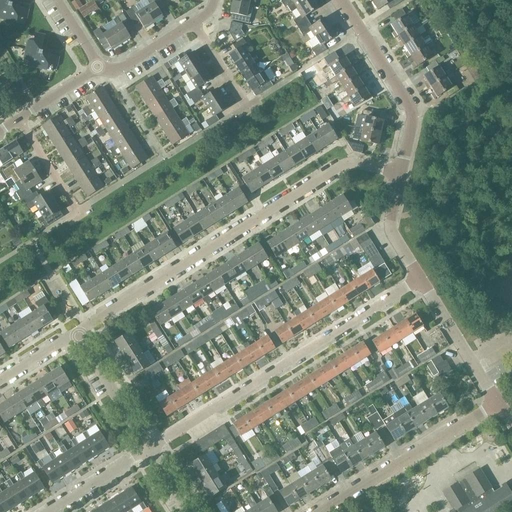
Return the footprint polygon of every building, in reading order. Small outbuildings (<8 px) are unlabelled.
[(25,20),(27,10),(17,8),(18,4),(10,2),(10,0),(0,0),(0,19),(21,24),(22,19),(25,20)] [(70,0),(76,8),(81,4),(78,0),(70,0)] [(93,0),(78,10),(83,18),(98,8),(93,0)] [(144,8),(153,23),(163,17),(157,8),(163,5),(159,0),(146,0),(150,5),(144,8)] [(291,12),(296,9),(310,0),(279,0),(284,7),(286,6),(291,12)] [(297,28),(308,21),(305,16),(317,9),(311,0),(310,0),(296,9),(300,16),(293,21),(297,28)] [(403,0),(373,0),(371,2),(377,11),(386,5),(389,9),(404,0),(403,0)] [(248,6),(232,3),(230,13),(234,14),(233,20),(248,24),(252,7),(248,6)] [(153,23),(144,8),(138,12),(135,6),(125,12),(133,24),(138,20),(144,29),(153,23)] [(394,39),(397,37),(412,26),(409,21),(411,20),(412,18),(415,16),(412,12),(405,17),(400,10),(392,16),(396,22),(390,26),(394,32),(391,34),(394,39)] [(111,29),(121,44),(130,38),(125,29),(130,26),(122,14),(113,20),(117,26),(111,29)] [(314,37),(329,28),(323,18),(311,26),(308,21),(297,28),(302,36),(310,31),(314,37)] [(228,32),(241,30),(242,24),(230,22),(228,32)] [(418,29),(421,26),(419,22),(412,26),(397,37),(401,42),(397,44),(400,48),(403,47),(419,36),(415,31),(417,30),(418,29)] [(121,44),(111,29),(106,32),(102,27),(93,33),(100,44),(106,41),(111,50),(121,44)] [(315,56),(326,50),(323,45),(335,37),(329,28),(314,37),(318,44),(311,49),(315,56)] [(241,30),(228,32),(234,42),(244,35),(241,30)] [(425,47),(425,46),(422,41),(424,40),(424,39),(428,36),(425,32),(419,36),(403,47),(407,52),(404,54),(407,59),(410,57),(425,47)] [(56,67),(58,57),(48,55),(49,51),(41,49),(44,36),(34,33),(33,36),(28,35),(22,65),(52,71),(53,66),(56,67)] [(234,64),(248,55),(242,46),(246,44),(242,39),(232,45),(235,50),(228,55),(234,64)] [(0,41),(0,45),(4,51),(9,48),(3,40),(0,41)] [(425,47),(410,57),(414,62),(411,64),(413,69),(432,57),(428,52),(430,50),(431,49),(434,46),(432,42),(425,46),(425,47)] [(184,70),(199,61),(193,52),(180,60),(177,55),(167,62),(170,67),(179,62),(184,70)] [(240,73),(254,64),(248,55),(234,64),(240,73)] [(350,67),(351,68),(354,66),(351,61),(348,63),(344,57),(322,71),(325,75),(328,73),(330,73),(331,72),(335,77),(350,67)] [(190,80),(205,70),(199,61),(184,70),(179,74),(181,77),(186,74),(190,80)] [(246,82),(263,71),(263,72),(264,71),(258,61),(254,64),(240,73),(246,82)] [(445,77),(444,77),(441,72),(442,72),(443,70),(447,67),(444,63),(423,77),(427,83),(424,85),(426,89),(429,87),(445,77)] [(342,87),(357,78),(360,76),(357,71),(354,73),(351,68),(350,67),(335,77),(329,81),(331,86),(335,83),(336,83),(338,82),(341,87),(342,87)] [(198,88),(211,79),(205,70),(190,80),(195,88),(185,95),(189,100),(190,99),(200,92),(198,88)] [(262,92),(272,86),(263,72),(263,71),(246,82),(252,92),(259,87),(262,92)] [(445,77),(429,87),(433,93),(430,95),(433,100),(444,92),(448,98),(458,91),(454,86),(451,88),(447,82),(448,82),(450,79),(453,77),(451,73),(444,77),(445,77)] [(141,97),(163,83),(161,79),(155,83),(151,76),(135,87),(141,97)] [(363,87),(364,88),(367,86),(364,82),(361,84),(357,78),(342,87),(341,87),(335,91),(338,95),(341,93),(343,93),(345,92),(348,97),(348,98),(363,87)] [(147,106),(164,96),(160,90),(165,86),(163,83),(141,97),(147,106)] [(84,113),(109,98),(102,87),(85,98),(90,105),(82,110),(84,113)] [(367,94),(364,88),(363,87),(348,98),(348,97),(341,101),(344,105),(347,103),(350,103),(351,102),(355,108),(373,96),(370,92),(367,94)] [(208,107),(222,98),(216,89),(203,97),(200,92),(190,99),(194,104),(202,99),(208,107)] [(153,116),(175,102),(173,99),(168,102),(164,96),(147,106),(153,116)] [(98,118),(115,108),(109,98),(84,113),(86,117),(94,112),(98,118)] [(208,127),(218,120),(215,116),(228,107),(222,98),(208,107),(213,116),(205,121),(208,127)] [(159,126),(176,115),(172,109),(178,105),(175,102),(153,116),(159,126)] [(315,110),(322,121),(327,117),(320,106),(315,110)] [(105,128),(121,118),(115,108),(98,118),(105,128)] [(306,115),(309,120),(316,116),(313,111),(306,115)] [(356,124),(355,129),(362,130),(381,134),(382,127),(385,128),(386,122),(374,120),(375,114),(363,111),(362,117),(365,118),(364,124),(362,124),(360,124),(356,124)] [(70,117),(62,122),(58,115),(41,126),(48,136),(64,126),(67,124),(72,121),(70,117)] [(166,135),(188,121),(186,118),(180,122),(176,115),(159,126),(166,135)] [(306,115),(300,119),(303,124),(309,120),(306,115)] [(111,139),(128,128),(121,118),(105,128),(111,139)] [(184,128),(190,125),(193,123),(191,119),(188,121),(166,135),(172,145),(188,135),(184,128)] [(326,147),(333,143),(337,140),(328,125),(317,132),(326,147)] [(54,146),(71,136),(64,126),(48,136),(54,146)] [(118,149),(134,138),(128,128),(111,139),(118,149)] [(281,137),(288,133),(285,128),(278,132),(281,137)] [(384,135),(381,134),(362,130),(361,136),(360,136),(357,136),(354,135),(353,140),(377,146),(379,139),(383,140),(384,135)] [(315,153),(326,147),(317,132),(306,138),(315,153)] [(61,157),(77,146),(71,136),(54,146),(61,157)] [(263,141),(266,146),(273,142),(270,137),(263,141)] [(124,159),(141,148),(134,138),(118,149),(124,159)] [(304,160),(315,153),(306,138),(295,145),(304,160)] [(15,141),(0,150),(0,162),(2,166),(9,161),(22,152),(15,141)] [(260,150),(266,146),(263,141),(257,145),(260,150)] [(294,167),(304,160),(295,145),(285,152),(294,167)] [(67,167),(84,156),(77,146),(61,157),(67,167)] [(141,148),(124,159),(131,169),(147,159),(141,148)] [(242,155),(245,159),(251,155),(248,151),(242,155)] [(283,173),(294,167),(285,152),(274,158),(283,173)] [(238,163),(245,159),(242,155),(235,159),(238,163)] [(74,177),(90,166),(84,156),(67,167),(74,177)] [(272,180),(283,173),(274,158),(263,165),(272,180)] [(15,184),(34,171),(28,161),(16,169),(13,164),(2,171),(7,180),(11,178),(15,184)] [(262,186),(272,180),(263,165),(252,171),(262,186)] [(80,187),(97,176),(90,166),(74,177),(80,187)] [(213,173),(215,176),(216,178),(223,174),(219,169),(213,173)] [(21,201),(23,199),(32,194),(29,189),(41,181),(34,171),(15,184),(19,190),(15,192),(21,201)] [(250,193),(262,186),(252,171),(241,178),(250,193)] [(216,178),(215,176),(213,173),(206,177),(209,182),(216,178)] [(97,176),(80,187),(87,197),(103,187),(97,176)] [(191,186),(195,191),(201,187),(198,182),(191,186)] [(188,195),(195,191),(191,186),(185,190),(188,195)] [(227,195),(236,210),(247,203),(238,188),(227,195)] [(39,211),(54,201),(47,191),(39,197),(36,192),(32,194),(23,199),(29,209),(35,205),(39,211)] [(226,217),(236,210),(227,195),(216,202),(226,217)] [(170,200),(173,205),(180,201),(177,196),(170,200)] [(331,202),(340,217),(351,211),(342,196),(331,202)] [(167,209),(173,205),(170,200),(164,204),(167,209)] [(45,228),(55,222),(51,217),(60,211),(54,201),(39,211),(42,216),(37,220),(40,224),(41,223),(45,228)] [(215,224),(226,217),(216,202),(205,209),(215,224)] [(330,224),(340,217),(331,202),(320,209),(330,224)] [(204,230),(215,224),(205,209),(195,215),(204,230)] [(319,231),(330,224),(320,209),(310,216),(319,231)] [(141,218),(144,223),(151,219),(148,214),(141,218)] [(194,237),(204,230),(195,215),(184,222),(194,237)] [(308,237),(319,231),(310,216),(299,222),(308,237)] [(182,244),(194,237),(184,222),(173,229),(182,244)] [(302,241),(308,237),(299,222),(288,229),(298,244),(301,250),(306,247),(302,241)] [(353,238),(364,231),(360,224),(349,231),(353,238)] [(120,232),(123,236),(130,232),(127,228),(120,232)] [(287,251),(298,244),(288,229),(278,236),(287,251)] [(116,241),(123,236),(120,232),(113,236),(116,241)] [(155,240),(164,255),(175,248),(166,233),(155,240)] [(359,245),(369,239),(366,233),(356,240),(359,245)] [(342,244),(348,240),(346,235),(339,239),(342,244)] [(276,258),(287,251),(278,236),(266,243),(276,258)] [(335,248),(342,244),(339,239),(332,243),(335,248)] [(362,250),(372,244),(369,239),(359,245),(362,250)] [(154,262),(164,255),(155,240),(144,247),(154,262)] [(99,245),(102,250),(108,246),(105,241),(99,245)] [(247,250),(256,265),(267,258),(258,243),(247,250)] [(349,243),(342,247),(346,254),(354,250),(349,243)] [(365,255),(375,249),(372,244),(362,250),(365,255)] [(99,245),(92,249),(95,254),(102,250),(99,245)] [(143,268),(154,262),(144,247),(134,253),(143,268)] [(321,257),(327,254),(324,249),(318,252),(321,257)] [(368,260),(378,253),(375,249),(365,255),(368,260)] [(246,272),(256,265),(247,250),(236,257),(246,272)] [(331,254),(336,261),(343,257),(339,250),(331,254)] [(314,262),(321,257),(318,252),(311,257),(314,262)] [(132,275),(143,268),(134,253),(123,260),(132,275)] [(371,264),(381,258),(378,253),(368,260),(371,264)] [(77,258),(80,264),(87,259),(84,254),(77,258)] [(328,266),(336,261),(331,254),(324,259),(328,266)] [(235,279),(246,272),(236,257),(226,264),(235,279)] [(76,266),(80,264),(77,258),(72,262),(76,266)] [(384,264),(385,264),(381,258),(371,264),(374,269),(374,270),(375,270),(384,264)] [(122,282),(132,275),(123,260),(112,267),(122,282)] [(299,271),(306,267),(303,262),(296,266),(299,271)] [(310,267),(314,274),(321,270),(317,263),(310,267)] [(224,286),(235,279),(226,264),(215,271),(224,286)] [(372,270),(361,277),(369,289),(379,282),(379,281),(387,276),(391,274),(388,271),(384,264),(375,270),(374,270),(374,269),(372,270)] [(293,275),(299,271),(296,266),(290,270),(293,275)] [(111,288),(122,282),(112,267),(102,273),(111,288)] [(307,279),(314,274),(310,267),(302,272),(307,279)] [(214,292),(224,286),(215,271),(204,277),(214,292)] [(253,280),(260,281),(261,273),(254,272),(253,280)] [(511,282),(509,285),(505,281),(511,277),(511,278),(508,281),(511,280),(511,272),(499,276),(502,289),(504,291),(508,303),(509,305),(511,303),(511,282)] [(100,295),(111,288),(102,273),(91,280),(100,295)] [(91,280),(88,275),(84,278),(87,283),(80,287),(75,280),(68,284),(77,298),(84,293),(89,302),(100,295),(91,280)] [(207,296),(214,292),(204,277),(194,284),(203,299),(207,305),(211,303),(207,296)] [(289,281),(293,288),(299,284),(295,277),(289,281)] [(358,296),(369,289),(361,277),(350,284),(358,296)] [(271,289),(278,285),(275,280),(268,284),(271,289)] [(285,293),(293,288),(289,281),(281,286),(285,293)] [(192,306),(203,299),(194,284),(183,291),(192,306)] [(265,293),(271,289),(268,284),(262,288),(265,293)] [(347,303),(358,296),(350,284),(339,290),(347,303)] [(20,294),(24,299),(30,296),(27,290),(20,294)] [(267,295),(271,302),(278,298),(274,290),(267,295)] [(336,309),(347,303),(339,290),(329,297),(336,309)] [(182,312),(192,306),(183,291),(172,297),(182,312)] [(250,302),(256,298),(253,293),(247,298),(250,302)] [(14,298),(10,301),(13,306),(17,304),(24,299),(20,294),(14,298)] [(264,306),(271,302),(267,295),(254,303),(259,312),(265,308),(264,306)] [(39,309),(32,313),(41,328),(53,321),(46,310),(51,307),(45,297),(35,303),(39,309)] [(171,319),(182,312),(172,297),(162,304),(171,319)] [(326,316),(336,309),(329,297),(318,304),(326,316)] [(243,306),(250,302),(247,298),(240,302),(243,306)] [(5,304),(0,306),(0,309),(2,313),(8,309),(13,306),(10,301),(5,304)] [(160,326),(171,319),(162,304),(151,311),(160,326)] [(315,323),(326,316),(318,304),(307,311),(315,323)] [(249,317),(255,313),(250,305),(237,313),(242,320),(249,316),(249,317)] [(228,316),(235,312),(231,307),(225,311),(228,316)] [(221,320),(228,316),(225,311),(218,315),(221,320)] [(304,330),(315,323),(307,311),(296,318),(304,330)] [(31,335),(41,328),(32,313),(21,320),(31,335)] [(233,326),(242,320),(237,313),(229,319),(233,326)] [(404,321),(412,333),(423,326),(415,314),(404,321)] [(293,337),(304,330),(296,318),(286,325),(293,337)] [(20,341),(31,335),(21,320),(11,326),(20,341)] [(207,329),(213,325),(210,320),(204,324),(207,329)] [(401,340),(412,333),(404,321),(394,328),(401,340)] [(153,333),(159,329),(154,323),(149,326),(153,333)] [(226,330),(222,323),(216,327),(220,334),(226,330)] [(200,333),(207,329),(204,324),(197,329),(200,333)] [(282,344),(293,337),(286,325),(274,332),(282,344)] [(0,334),(9,348),(20,341),(11,326),(0,333),(0,334)] [(213,338),(220,334),(216,327),(208,332),(213,338)] [(390,347),(401,340),(394,328),(383,334),(390,347)] [(157,339),(163,336),(159,329),(153,333),(157,339)] [(121,353),(136,343),(129,332),(114,342),(121,353)] [(186,342),(192,338),(189,334),(182,337),(186,342)] [(194,341),(199,347),(209,341),(205,334),(194,341)] [(379,354),(390,347),(383,334),(372,341),(379,354)] [(256,343),(264,355),(275,348),(267,336),(256,343)] [(179,347),(186,342),(182,337),(176,341),(179,347)] [(191,352),(199,347),(194,341),(187,345),(191,352)] [(128,363),(143,354),(136,343),(121,353),(128,363)] [(264,355),(256,343),(250,347),(247,343),(243,346),(253,362),(264,355)] [(352,350),(359,362),(370,355),(363,343),(352,350)] [(163,347),(167,354),(172,351),(167,344),(163,347)] [(253,362),(243,346),(242,345),(238,348),(241,353),(235,357),(242,369),(253,362)] [(435,354),(435,353),(431,347),(424,352),(428,359),(435,354)] [(177,361),(184,357),(180,349),(173,354),(177,361)] [(348,369),(359,362),(352,350),(341,356),(348,369)] [(421,363),(428,359),(424,352),(417,357),(421,363)] [(135,375),(150,365),(143,354),(128,363),(135,375)] [(166,368),(177,361),(173,354),(162,361),(166,368)] [(337,375),(348,369),(341,356),(330,363),(337,375)] [(442,362),(439,356),(431,360),(435,366),(442,362)] [(231,376),(242,369),(235,357),(224,363),(231,376)] [(438,372),(448,366),(445,360),(434,367),(438,372)] [(406,372),(413,368),(409,361),(402,365),(406,372)] [(433,377),(434,376),(438,373),(430,361),(425,364),(433,377)] [(151,368),(155,374),(162,370),(158,363),(151,368)] [(221,382),(231,376),(224,363),(213,370),(221,382)] [(327,382),(337,375),(330,363),(319,370),(327,382)] [(393,381),(406,372),(402,365),(395,370),(394,368),(387,372),(393,381)] [(441,377),(451,371),(448,366),(438,372),(441,377)] [(72,386),(69,382),(60,367),(48,374),(58,389),(61,393),(72,386)] [(155,375),(155,374),(151,368),(142,373),(150,385),(158,379),(155,375)] [(213,370),(207,374),(204,368),(198,371),(202,377),(210,389),(221,382),(213,370)] [(316,389),(327,382),(319,370),(308,377),(316,389)] [(371,381),(376,388),(389,380),(383,371),(377,375),(378,377),(371,381)] [(47,396),(58,389),(48,374),(38,381),(47,396)] [(401,379),(404,384),(410,381),(407,376),(401,379)] [(199,396),(210,389),(202,377),(191,383),(199,396)] [(305,395),(316,389),(308,377),(297,383),(305,395)] [(397,388),(404,384),(401,379),(394,383),(397,388)] [(41,400),(47,396),(38,381),(27,388),(36,402),(40,408),(45,406),(41,400)] [(368,393),(376,388),(371,381),(364,386),(368,393)] [(188,402),(199,396),(191,383),(180,390),(188,402)] [(294,402),(305,395),(297,383),(286,390),(294,402)] [(385,386),(378,390),(381,395),(388,392),(385,386)] [(26,409),(36,402),(27,388),(17,394),(26,409)] [(177,409),(188,402),(180,390),(170,397),(177,409)] [(283,409),(294,402),(286,390),(276,397),(283,409)] [(354,402),(361,397),(357,390),(350,395),(354,402)] [(428,400),(437,414),(447,407),(439,393),(428,400)] [(15,416),(26,409),(17,394),(6,401),(15,416)] [(347,406),(354,402),(350,395),(343,399),(347,406)] [(166,416),(177,409),(170,397),(158,404),(166,416)] [(272,416),(283,409),(276,397),(265,403),(272,416)] [(426,421),(437,414),(428,400),(417,406),(426,421)] [(0,416),(4,423),(15,416),(6,401),(0,404),(0,416)] [(262,422),(272,416),(265,403),(254,410),(262,422)] [(80,410),(79,409),(76,404),(70,409),(73,414),(80,410)] [(333,415),(339,411),(335,404),(328,408),(333,415)] [(417,406),(412,410),(408,404),(403,407),(403,408),(406,413),(415,427),(426,421),(417,406)] [(325,420),(333,415),(328,408),(321,413),(325,420)] [(415,427),(406,413),(403,408),(393,414),(405,434),(415,427)] [(67,418),(73,414),(70,409),(64,413),(67,418)] [(240,436),(262,422),(254,410),(232,424),(240,436)] [(393,414),(381,421),(376,412),(371,415),(379,428),(384,425),(385,426),(394,441),(405,434),(393,414)] [(335,417),(338,422),(345,418),(342,413),(335,417)] [(374,431),(379,428),(371,415),(366,419),(374,431)] [(74,416),(62,424),(68,432),(80,425),(74,416)] [(310,429),(318,424),(314,417),(306,422),(310,429)] [(332,426),(338,422),(335,417),(329,421),(332,426)] [(52,427),(59,423),(56,418),(49,422),(52,427)] [(52,427),(49,422),(47,420),(41,424),(46,431),(52,427)] [(303,433),(310,429),(306,422),(299,426),(303,433)] [(224,438),(229,435),(223,425),(218,428),(224,438)] [(219,441),(224,438),(218,428),(213,431),(219,441)] [(37,437),(37,436),(34,431),(27,435),(31,441),(37,437)] [(43,435),(47,440),(52,437),(48,431),(43,435)] [(88,438),(98,454),(109,447),(99,431),(89,437),(86,432),(83,434),(86,440),(88,438)] [(214,444),(219,441),(213,431),(208,434),(214,444)] [(384,447),(382,444),(375,433),(364,439),(373,454),(384,447)] [(209,448),(214,444),(208,434),(203,437),(209,448)] [(24,445),(31,441),(27,435),(21,439),(24,445)] [(473,443),(477,447),(484,439),(480,436),(473,443)] [(204,451),(209,448),(203,437),(198,441),(204,451)] [(300,444),(296,437),(289,442),(293,449),(300,444)] [(364,439),(357,444),(352,437),(349,439),(353,446),(361,458),(362,460),(373,454),(364,439)] [(86,462),(98,454),(88,438),(86,440),(78,445),(75,439),(71,441),(75,447),(76,446),(86,462)] [(323,445),(327,451),(338,444),(335,438),(323,445)] [(199,454),(204,451),(198,441),(192,444),(199,454)] [(233,452),(238,449),(234,442),(229,446),(233,452)] [(286,453),(293,449),(289,442),(282,446),(286,453)] [(344,442),(338,445),(339,446),(343,452),(350,465),(351,467),(362,460),(361,458),(353,446),(348,449),(344,442)] [(318,448),(326,460),(331,457),(328,453),(323,445),(318,448)] [(75,469),(86,462),(76,446),(75,447),(67,452),(63,446),(60,448),(63,454),(65,453),(75,469)] [(343,452),(339,446),(328,453),(331,457),(340,473),(351,467),(350,465),(343,452)] [(320,464),(326,460),(318,448),(313,451),(320,464)] [(10,454),(10,453),(7,449),(0,452),(3,458),(10,454)] [(238,459),(243,456),(238,449),(233,452),(238,459)] [(275,451),(267,455),(272,462),(279,457),(275,451)] [(286,456),(289,461),(296,458),(292,452),(286,456)] [(64,476),(75,469),(65,453),(63,454),(55,459),(52,453),(48,455),(52,461),(54,460),(64,476)] [(197,475),(212,466),(205,455),(190,464),(197,475)] [(259,458),(250,463),(256,472),(272,462),(267,455),(260,460),(259,458)] [(283,465),(289,461),(286,456),(280,460),(283,465)] [(451,457),(404,484),(409,494),(416,490),(419,495),(429,489),(426,483),(456,466),(451,457)] [(52,483),(64,476),(54,460),(52,461),(44,466),(40,460),(37,462),(41,468),(42,467),(52,483)] [(321,466),(316,469),(312,462),(306,465),(311,472),(319,486),(330,480),(321,466)] [(274,463),(266,468),(272,478),(280,473),(274,463)] [(243,467),(247,474),(252,471),(248,464),(243,467)] [(204,486),(218,476),(212,466),(197,475),(204,486)] [(499,511),(511,504),(511,495),(504,483),(500,486),(502,488),(493,493),(479,469),(464,478),(456,483),(441,492),(453,511),(499,511)] [(267,485),(273,482),(265,470),(260,473),(267,485)] [(23,480),(32,495),(44,488),(34,472),(25,478),(21,473),(17,475),(21,480),(23,480)] [(309,493),(319,486),(311,472),(300,479),(309,493)] [(210,497),(225,488),(218,476),(204,486),(210,497)] [(298,500),(309,493),(300,479),(289,485),(298,500)] [(32,495),(23,480),(21,480),(13,486),(9,480),(6,482),(10,488),(11,487),(21,503),(32,495)] [(287,506),(298,500),(289,485),(279,492),(287,506)] [(0,494),(10,510),(21,503),(11,487),(10,488),(2,493),(0,489),(0,494)] [(148,511),(146,508),(142,503),(141,503),(131,487),(120,495),(130,510),(131,510),(139,505),(143,510),(142,511),(148,511)] [(278,502),(272,493),(269,488),(263,491),(267,498),(256,505),(259,511),(275,511),(272,506),(278,502)] [(0,511),(5,511),(10,510),(0,494),(0,511)] [(132,511),(131,510),(130,510),(120,495),(108,502),(114,511),(127,511),(128,511),(127,511),(132,511)] [(220,510),(227,506),(221,495),(213,500),(220,510)] [(259,511),(256,505),(251,497),(245,500),(250,509),(245,511),(259,511)] [(114,511),(108,502),(97,509),(98,511),(114,511)]
